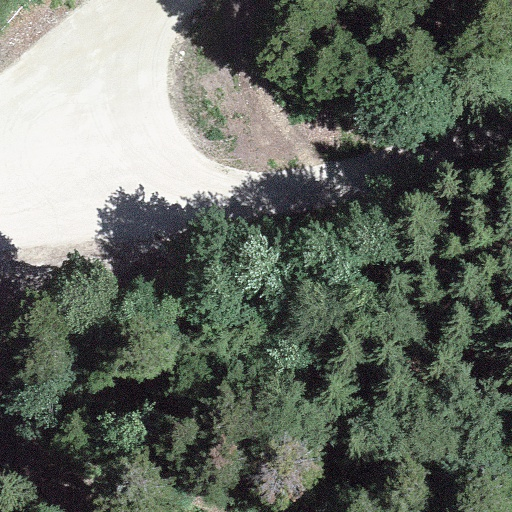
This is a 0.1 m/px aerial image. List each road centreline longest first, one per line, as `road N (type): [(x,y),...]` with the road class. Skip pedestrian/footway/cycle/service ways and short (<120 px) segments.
road 1 (track): [(511,118),(385,176),(174,231),(71,198),(54,191),(34,162),(32,138),(66,61),(144,0)]
road 2 (track): [(0,263),(174,231)]
